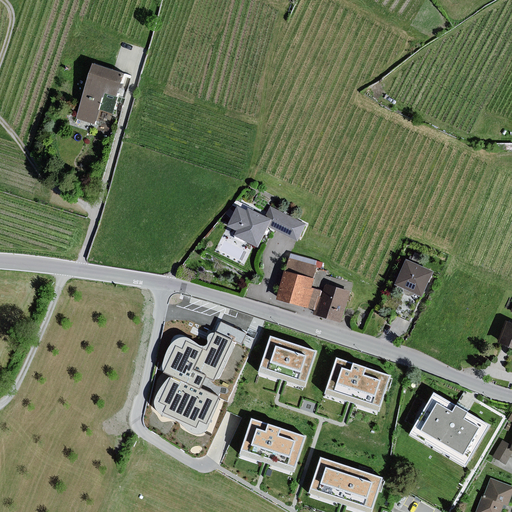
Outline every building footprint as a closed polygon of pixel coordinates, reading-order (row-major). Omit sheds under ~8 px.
[(126,75),(94,65),(76,119),(95,125),(100,110),(113,115),(126,75)] [(196,168),(192,181),(225,192),(229,178),(196,168)] [(306,226),(269,206),(263,217),(272,221),(269,227),(298,242),(306,226)] [(245,213),(237,208),(227,228),(237,232),(234,238),(258,250),(269,227),(272,221),(263,217),(247,209),(245,213)] [(317,268),(288,260),(276,301),(305,309),(311,290),(317,268)] [(433,274),(405,261),(393,286),(403,290),(403,292),(403,294),(404,295),(405,296),(407,296),(409,297),(411,297),(413,297),(414,296),(420,298),(421,299),(433,274)] [(311,290),(305,309),(314,312),(312,316),(341,324),(350,293),(326,286),(323,293),(311,290)] [(409,323),(420,298),(414,296),(413,297),(411,297),(409,297),(407,296),(405,296),(404,295),(394,316),(409,323)] [(204,322),(210,305),(193,300),(188,317),(204,322)] [(207,351),(185,341),(182,349),(175,346),(163,373),(171,376),(159,402),(166,405),(163,413),(196,428),(199,421),(206,424),(219,397),(200,388),(205,377),(213,380),(232,340),(241,344),(246,334),(220,322),(207,351)] [(511,326),(505,323),(497,343),(511,349),(511,326)] [(316,352),(270,336),(259,370),(284,378),(304,385),(316,352)] [(390,375),(336,357),(324,392),(351,401),(378,410),(390,375)] [(304,385),(259,370),(257,374),(302,390),(304,385)] [(378,410),(324,392),(322,397),(376,415),(378,410)] [(462,411),(431,394),(408,436),(465,468),(489,425),(462,411)] [(305,437),(251,418),(239,452),(266,461),(294,470),(305,437)] [(511,443),(503,439),(493,456),(506,464),(511,454),(511,443)] [(294,470),(239,452),(237,458),(292,476),(294,470)] [(381,476),(319,456),(307,491),(344,503),(369,511),(381,476)] [(511,494),(511,490),(488,482),(476,511),(501,511),(502,510),(506,511),(511,494)] [(369,511),(307,491),(306,496),(353,511),(369,511)]
